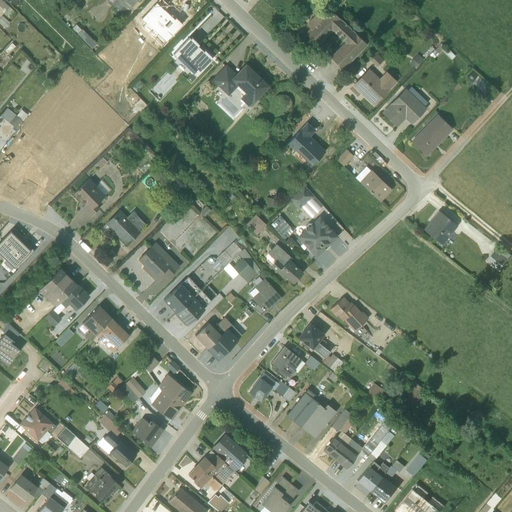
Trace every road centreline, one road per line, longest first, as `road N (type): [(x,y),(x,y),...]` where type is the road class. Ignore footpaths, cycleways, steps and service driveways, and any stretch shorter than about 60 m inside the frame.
road 1 (residential): [(219,391),(74,246),(0,206)]
road 2 (residential): [(219,391),(277,324),(422,190)]
road 3 (residential): [(226,0),(422,190)]
road 4 (residential): [(364,511),(219,391)]
road 5 (residential): [(129,511),(219,391)]
